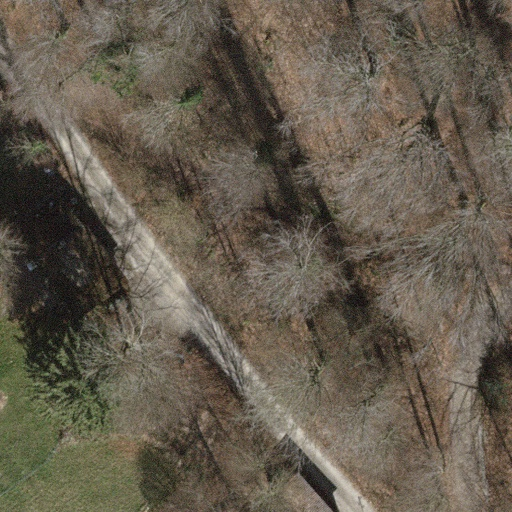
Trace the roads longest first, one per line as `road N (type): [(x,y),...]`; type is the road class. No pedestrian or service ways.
road 1 (track): [(0,59),(83,153),(293,443),(361,511)]
road 2 (track): [(511,306),(493,322),(465,392),(477,511)]
